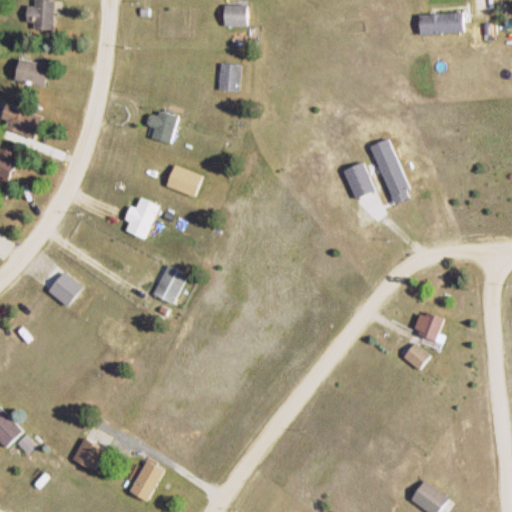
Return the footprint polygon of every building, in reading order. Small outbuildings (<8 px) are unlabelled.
[(34,0),(35,28),(62,28),(61,0),(34,0)] [(256,3),(232,3),(232,25),(256,25),(256,3)] [(424,12),(425,33),(473,30),(471,10),(424,12)] [(57,66),(26,57),(21,77),(51,86),(57,66)] [(248,62),(227,61),(225,88),(247,90),(248,62)] [(151,134),(178,142),(186,114),(159,106),(151,134)] [(414,190),(400,138),(379,144),(389,179),(370,183),(365,164),(351,168),(356,189),(350,190),(353,198),(391,187),(394,195),(414,190)] [(130,228),(152,237),(166,203),(144,194),(130,228)] [(158,291),(178,303),(195,274),(174,262),(158,291)] [(449,332),(452,315),(425,310),(419,340),(449,346),(451,333),(449,332)] [(7,404),(0,410),(0,432),(15,449),(23,441),(33,452),(43,443),(7,404)] [(101,468),(111,444),(88,435),(78,459),(101,468)] [(135,490),(156,500),(172,466),(150,456),(135,490)]
